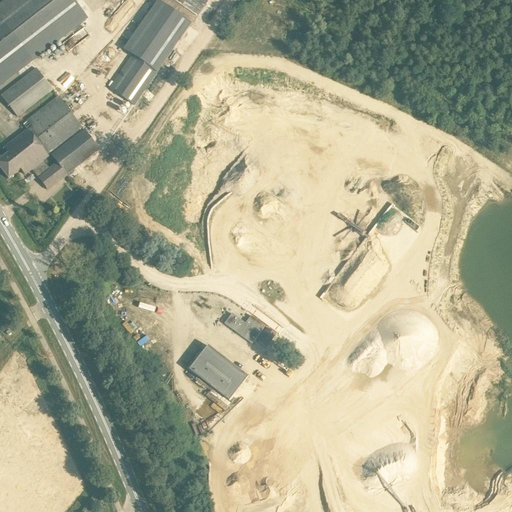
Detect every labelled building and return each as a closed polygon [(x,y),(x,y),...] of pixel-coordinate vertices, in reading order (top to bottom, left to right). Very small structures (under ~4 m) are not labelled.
[(0,84),(87,18),(73,0),(7,0),(0,6),(0,84)] [(190,25),(158,2),(123,51),(132,57),(109,90),(133,107),(190,25)] [(36,69),(1,96),(17,117),(53,90),(36,69)] [(278,117),(284,107),(270,99),(264,109),(278,117)] [(82,130),(62,104),(4,148),(8,154),(0,160),(0,168),(8,179),(20,170),(24,175),(32,169),(48,190),(100,150),(84,131),(51,157),(58,165),(50,171),(42,161),(48,156),(58,149),(82,130)] [(161,222),(166,208),(150,203),(147,213),(143,212),(139,226),(149,229),(150,227),(144,224),(147,214),(152,215),(151,218),(161,222)] [(132,294),(127,307),(142,314),(148,301),(132,294)] [(232,315),(224,324),(252,344),(265,327),(251,316),(245,324),(232,315)] [(268,328),(257,342),(265,349),(276,335),(268,328)] [(208,346),(189,371),(229,402),(248,377),(208,346)]
